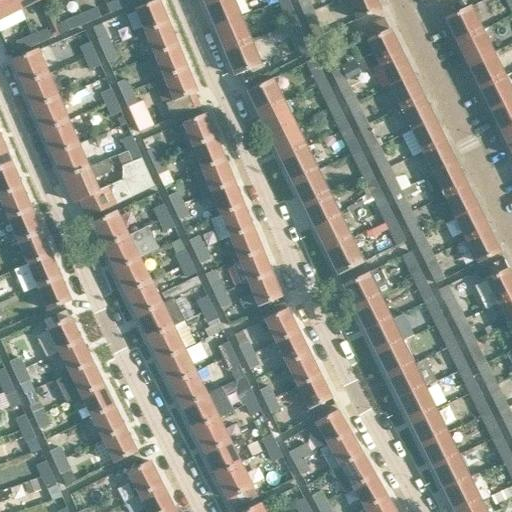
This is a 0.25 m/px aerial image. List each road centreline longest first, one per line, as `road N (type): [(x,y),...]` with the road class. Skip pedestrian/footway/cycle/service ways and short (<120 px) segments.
road 1 (residential): [(423,511),(309,298),(180,0)]
road 2 (residential): [(201,511),(118,351),(0,84)]
road 3 (residential): [(511,236),(396,0)]
